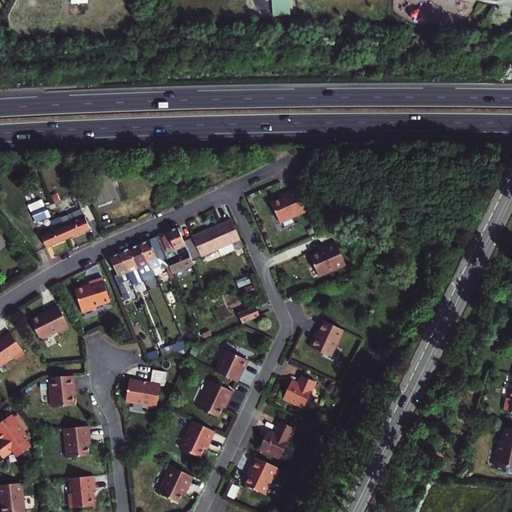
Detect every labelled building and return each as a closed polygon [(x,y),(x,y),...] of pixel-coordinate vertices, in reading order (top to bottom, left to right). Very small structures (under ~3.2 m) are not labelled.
[(287,0),(272,1),(274,15),(288,14),(287,0)] [(115,198),(110,179),(94,183),(99,203),(115,198)] [(281,223),(309,212),(299,189),(288,194),(289,195),(283,198),(273,202),(281,223)] [(76,198),(82,211),(91,207),(86,194),(76,198)] [(32,213),(36,223),(50,217),(45,207),(32,213)] [(82,211),(61,219),(70,239),(90,230),(82,211)] [(70,239),(61,219),(61,218),(58,219),(58,218),(54,219),(58,229),(42,236),(47,248),(70,239)] [(232,218),(231,218),(192,234),(193,235),(197,245),(200,252),(216,246),(219,255),(243,245),(232,218)] [(178,261),(169,265),(169,267),(172,272),(193,263),(190,258),(190,256),(188,252),(179,256),(177,250),(186,247),(183,239),(178,228),(167,233),(178,261)] [(167,233),(158,237),(165,252),(164,253),(169,265),(178,261),(167,233)] [(197,245),(193,235),(183,239),(186,247),(188,252),(190,256),(190,258),(200,253),(200,252),(197,245)] [(152,273),(155,272),(154,269),(161,267),(162,269),(169,267),(169,265),(164,253),(157,237),(140,244),(152,273)] [(310,257),(318,278),(346,267),(336,243),(325,248),(326,251),(319,253),(310,257)] [(131,248),(143,280),(156,275),(155,272),(152,273),(140,244),(131,248)] [(134,284),(143,280),(131,248),(120,253),(129,273),(130,273),(134,284)] [(124,281),(131,278),(129,273),(120,253),(111,257),(118,276),(116,277),(121,289),(126,287),(124,281)] [(77,286),(85,310),(99,305),(98,303),(113,298),(105,275),(91,280),(91,281),(77,286)] [(138,298),(133,284),(126,287),(121,289),(127,302),(138,298)] [(41,313),(31,318),(40,336),(43,337),(57,330),(61,331),(70,326),(59,304),(47,310),(47,311),(43,314),(41,313)] [(255,308),(238,315),(242,326),(259,318),(255,308)] [(330,356),(343,329),(322,320),(317,331),(315,335),(313,334),(308,345),(330,356)] [(10,331),(0,337),(0,338),(0,364),(11,357),(15,358),(24,352),(10,331)] [(172,354),(183,350),(187,349),(184,342),(169,346),(172,354)] [(169,346),(160,349),(163,356),(172,354),(169,346)] [(246,361),(226,351),(219,365),(218,364),(214,373),(237,384),(241,375),(239,374),(246,361)] [(239,374),(241,375),(247,361),(246,361),(239,374)] [(128,382),(125,404),(156,408),(159,387),(163,387),(166,374),(152,372),(150,385),(128,382)] [(72,374),(47,378),(50,406),(73,404),(72,393),(71,387),(73,386),(72,374)] [(291,379),(283,398),(303,407),(315,381),(301,374),(297,382),(291,379)] [(198,409),(218,418),(222,408),(225,403),(228,404),(233,393),(210,382),(198,409)] [(13,450),(16,450),(20,455),(25,451),(31,446),(26,439),(31,436),(29,434),(14,414),(13,412),(0,421),(0,451),(1,451),(4,456),(13,450)] [(268,429),(260,447),(280,456),(294,426),(280,420),(275,431),(268,429)] [(210,445),(216,432),(193,422),(181,449),(201,458),(206,448),(208,444),(210,445)] [(89,424),(64,427),(67,455),(89,453),(88,442),(88,436),(90,436),(89,424)] [(511,430),(507,430),(504,442),(502,441),(496,468),(499,469),(498,471),(507,473),(508,468),(511,468),(511,430)] [(256,455),(250,469),(252,469),(249,475),(245,484),(265,493),(278,466),(256,455)] [(180,505),(184,495),(187,489),(189,490),(195,478),(171,468),(159,495),(180,505)] [(94,473),(69,476),(71,492),(68,492),(70,507),(95,504),(93,488),(96,487),(94,473)] [(19,511),(25,511),(22,482),(0,484),(0,496),(1,502),(2,511),(19,511)]
